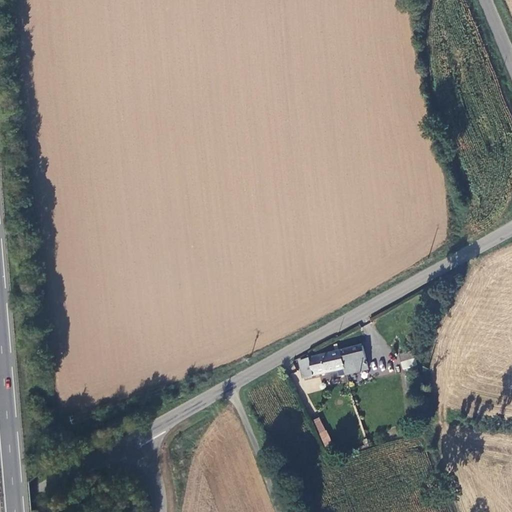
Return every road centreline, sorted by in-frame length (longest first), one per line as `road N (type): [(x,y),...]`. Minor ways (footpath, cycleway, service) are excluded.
road 1 (tertiary): [(511,231),(227,385)]
road 2 (trunk): [(15,511),(0,317)]
road 3 (tertiary): [(137,439),(8,511)]
road 4 (unclassified): [(227,385),(278,511)]
